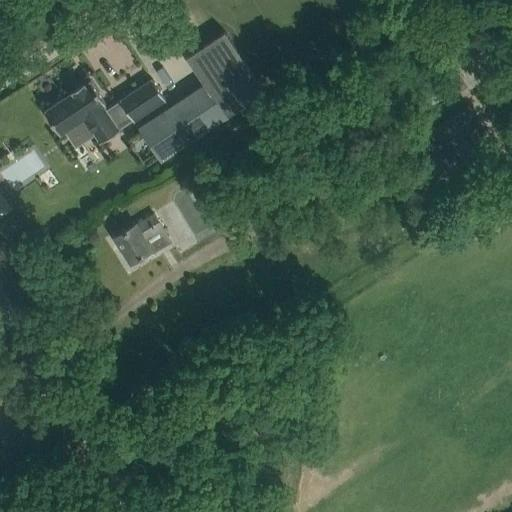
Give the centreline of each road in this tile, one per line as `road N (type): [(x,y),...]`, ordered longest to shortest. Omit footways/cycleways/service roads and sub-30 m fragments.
road 1 (unclassified): [(135,511),(0,296)]
road 2 (unclassified): [(0,85),(133,0)]
